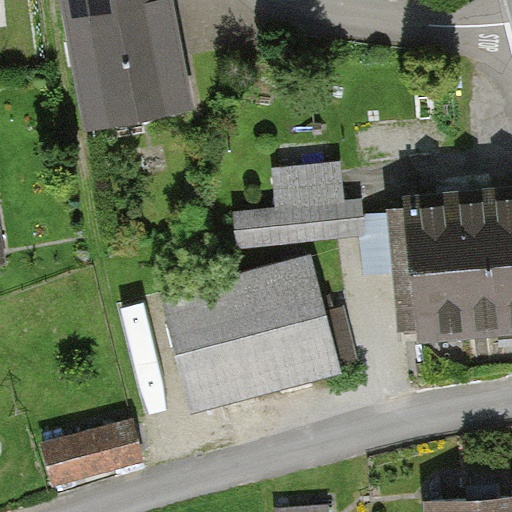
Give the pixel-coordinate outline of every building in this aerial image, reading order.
[(184,107),(163,0),(69,0),(93,124),(184,107)] [(0,164),(0,281),(17,279),(0,164)] [(336,197),(332,164),(282,171),(286,203),(336,197)] [(511,192),(392,205),(393,212),(380,214),(382,230),(366,231),(370,270),(396,267),(403,337),(511,325),(511,192)] [(337,203),(236,214),(240,245),(340,234),(337,203)] [(310,255),(164,294),(195,410),(341,371),(310,255)] [(133,424),(45,449),(54,479),(142,454),(133,424)] [(511,511),(511,496),(433,502),(433,511),(511,511)]
